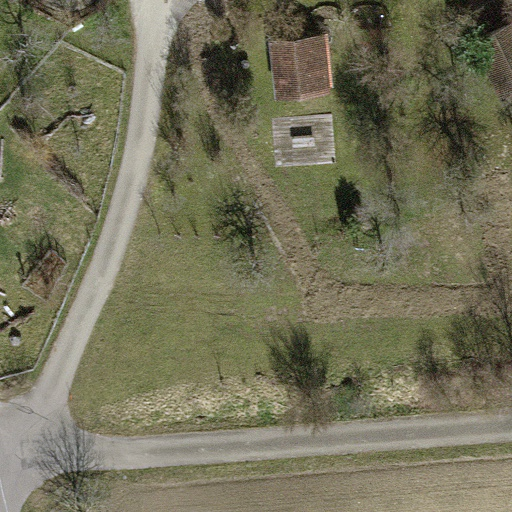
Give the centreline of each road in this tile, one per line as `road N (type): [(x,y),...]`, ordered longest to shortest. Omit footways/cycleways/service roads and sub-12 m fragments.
road 1 (track): [(511,421),(87,450),(0,498)]
road 2 (track): [(0,463),(55,384),(103,244),(153,9),(170,0)]
